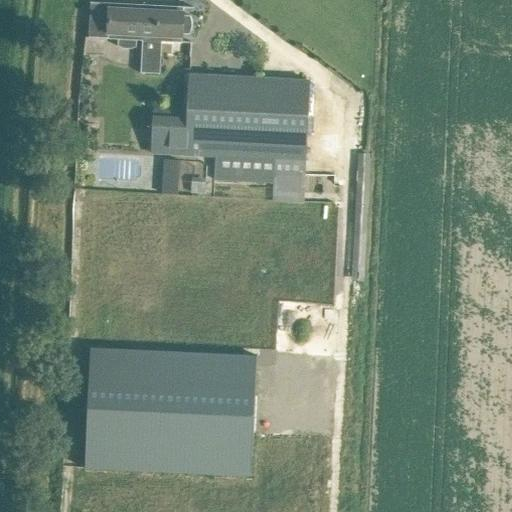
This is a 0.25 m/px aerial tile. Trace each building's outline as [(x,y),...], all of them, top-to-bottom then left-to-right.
[(108,3),(107,39),(108,39),(118,40),(118,46),(124,48),(131,48),(137,47),(137,41),(142,41),(144,41),(162,42),(183,43),(183,41),(183,34),(190,34),(191,33),(191,31),(192,30),(192,28),(193,27),(193,25),(193,23),(193,22),(192,20),(192,19),(191,17),(191,16),(184,15),(184,8),(184,7),(145,5),(108,3)] [(274,185),(273,200),(304,202),(310,80),(190,74),(188,112),(169,111),(169,109),(167,109),(167,111),(154,110),(152,154),(214,157),(213,182),(274,185)] [(369,204),(372,154),(358,153),(355,203),(369,204)] [(197,191),(197,182),(187,182),(186,157),(167,158),(168,192),(197,191)] [(96,230),(92,338),(252,345),(257,237),(96,230)] [(267,267),(267,270),(267,272),(268,275),(268,277),(269,280),(270,283),(271,285),(274,289),(276,291),(278,293),(281,296),(284,297),(286,299),(290,300),(292,301),(295,301),(297,302),(301,302),(304,301),(307,301),(310,300),(314,298),(317,297),(319,295),(321,293),(323,292),(325,290),(327,287),(328,285),(330,282),(331,279),(331,277),(332,275),(332,272),(333,268),(333,266),(332,263),(332,262),(331,260),(330,257),(328,253),(327,251),(325,248),(323,246),(319,243),(317,242),(315,240),(312,239),(309,238),(305,237),(301,236),(299,236),(296,236),(293,237),(291,237),(287,239),(284,240),(281,242),(279,244),(276,246),(274,249),(272,252),(270,254),(269,257),(268,260),(268,264),(267,267)] [(319,511),(326,358),(83,347),(75,511),(319,511)]
